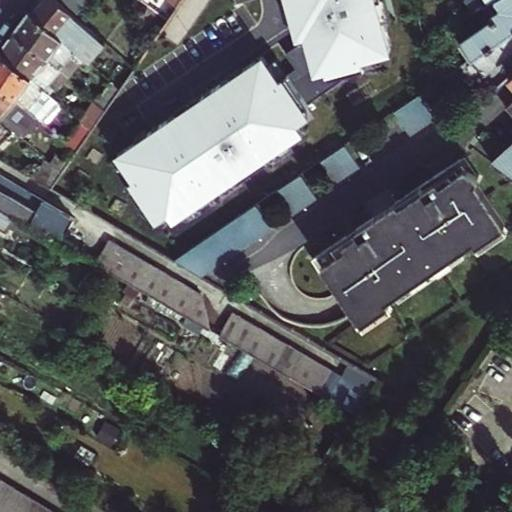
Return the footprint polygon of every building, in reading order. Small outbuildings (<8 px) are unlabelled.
[(111,45),(57,0),(47,0),(44,5),(36,15),(81,53),(95,65),(111,45)] [(151,0),(176,21),(189,2),(190,0),(151,0)] [(285,0),(288,6),(297,11),(301,27),(293,29),(295,35),(306,32),(311,48),(321,45),(329,77),(365,67),(364,66),(362,57),(381,52),(390,49),(383,20),(377,0),(285,0)] [(385,0),(377,0),(383,20),(391,18),(385,0)] [(481,55),(511,34),(511,0),(503,0),(494,6),(501,19),(471,40),(481,55)] [(475,0),(482,12),(494,6),(503,0),(475,0)] [(287,6),(293,29),(301,27),(297,11),(288,6),(287,6)] [(430,44),(478,15),(473,7),(426,36),(430,44)] [(21,36),(64,72),(81,53),(36,15),(29,25),(21,36)] [(511,34),(481,55),(494,72),(511,57),(511,34)] [(14,46),(7,55),(56,98),(60,93),(62,95),(74,80),(64,72),(21,36),(14,46)] [(362,57),(364,66),(383,61),(381,52),(362,57)] [(56,98),(7,55),(0,66),(0,65),(0,82),(47,123),(51,126),(66,107),(56,98)] [(272,64),(266,55),(245,69),(249,75),(243,79),(232,76),(202,96),(206,102),(188,114),(178,111),(149,131),(147,142),(143,145),(139,139),(118,153),(126,164),(135,178),(127,183),(147,214),(151,212),(163,203),(172,216),(173,218),(188,209),(203,198),(220,187),(235,176),(238,181),(268,161),(264,156),(283,143),(303,130),(302,127),(294,117),(307,108),(310,106),(290,75),(290,76),(282,80),(272,64)] [(282,80),(290,76),(279,59),(272,64),(282,80)] [(249,75),(245,69),(245,68),(232,75),(232,76),(243,79),(249,75)] [(47,123),(0,82),(0,116),(28,140),(31,143),(47,123)] [(113,113),(127,92),(118,84),(104,105),(113,113)] [(188,114),(206,102),(202,96),(201,95),(177,111),(178,111),(188,114)] [(411,140),(435,124),(419,99),(416,101),(395,115),(411,140)] [(88,126),(98,135),(113,113),(104,105),(102,103),(84,123),(88,126)] [(307,108),(294,117),(302,127),(303,127),(305,126),(306,124),(308,123),(309,121),(310,119),(310,117),(310,114),(309,112),(308,110),(307,108)] [(0,158),(15,141),(22,147),(28,140),(0,116),(0,158)] [(98,135),(88,126),(74,147),(84,155),(98,135)] [(147,142),(149,131),(147,128),(137,136),(139,139),(143,145),(147,142)] [(283,143),(264,156),(268,161),(269,163),(288,150),(283,143)] [(352,145),(329,161),(346,185),(368,169),(352,145)] [(511,168),(511,149),(501,159),(511,168)] [(488,170),(474,151),(322,254),(331,268),(338,264),(372,316),(398,298),(395,293),(439,263),(482,234),(486,239),(511,220),(483,178),(488,170)] [(69,154),(59,168),(69,176),(79,163),(69,154)] [(59,168),(53,162),(39,182),(58,192),(69,176),(59,168)] [(127,183),(135,178),(126,164),(118,169),(127,183)] [(310,174),(286,190),(302,214),(326,198),(310,174)] [(0,205),(22,218),(64,242),(76,220),(0,176),(0,205)] [(238,181),(235,176),(220,187),(225,194),(240,183),(238,181)] [(203,198),(188,209),(192,215),(207,205),(203,198)] [(172,216),(163,203),(151,212),(152,213),(154,215),(156,217),(159,218),(162,218),(164,218),(167,218),(170,217),(172,216)] [(267,204),(181,263),(209,278),(283,228),(267,204)] [(0,229),(12,236),(22,218),(0,205),(0,229)] [(113,269),(216,329),(205,293),(170,274),(119,246),(108,247),(100,262),(113,269)] [(239,322),(231,337),(260,354),(361,412),(385,378),(359,364),(351,376),(250,319),(239,322)] [(0,508),(6,511),(57,511),(0,478),(0,508)]
